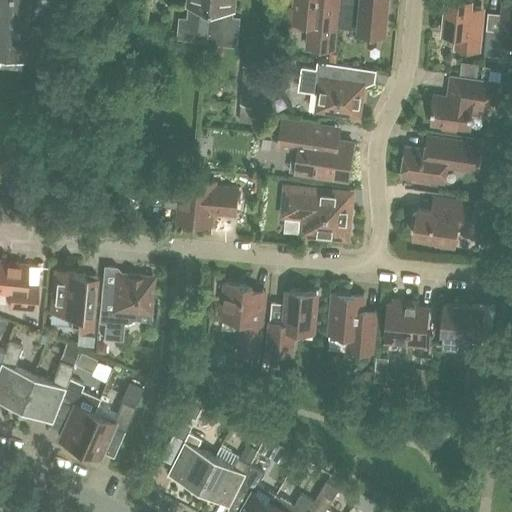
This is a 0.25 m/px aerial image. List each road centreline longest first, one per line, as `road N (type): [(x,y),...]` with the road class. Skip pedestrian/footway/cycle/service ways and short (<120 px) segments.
road 1 (unclassified): [(377,269),(0,237)]
road 2 (unclassified): [(377,269),(381,132),(415,65),(419,0)]
road 3 (unclassified): [(511,279),(377,269)]
road 4 (unclassified): [(115,511),(0,460)]
